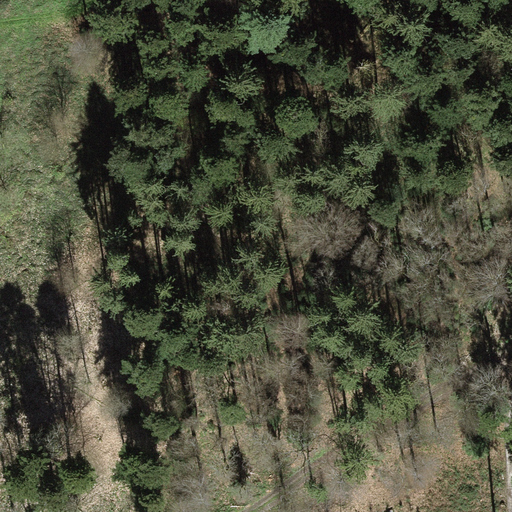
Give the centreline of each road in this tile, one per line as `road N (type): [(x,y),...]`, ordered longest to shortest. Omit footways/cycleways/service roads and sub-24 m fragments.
road 1 (track): [(265,511),(457,380),(511,358)]
road 2 (track): [(0,12),(183,0)]
